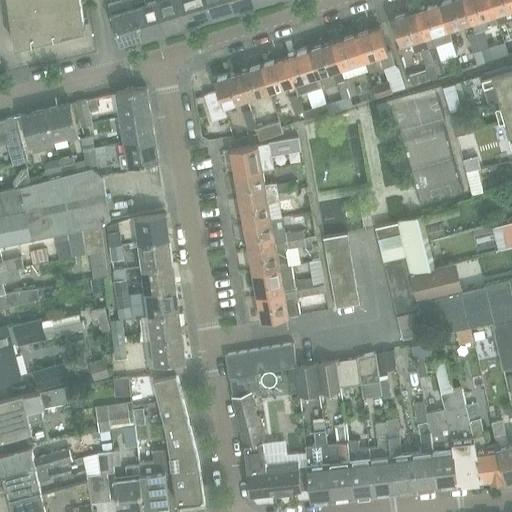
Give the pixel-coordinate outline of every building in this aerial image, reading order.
[(8,0),(16,45),(84,29),(80,0),(8,0)] [(132,0),(115,0),(109,2),(120,43),(143,36),(134,7),(132,0)] [(132,0),(134,7),(143,36),(166,29),(157,0),(155,0),(146,3),(144,0),(132,0)] [(157,0),(166,29),(189,22),(182,0),(157,0)] [(182,0),(189,22),(212,15),(207,0),(182,0)] [(207,0),(212,15),(234,9),(231,0),(207,0)] [(231,0),(234,9),(256,2),(255,0),(231,0)] [(471,21),(464,0),(447,0),(439,2),(448,29),(471,21)] [(495,14),(490,0),(464,0),(471,21),(475,32),(468,34),(471,43),(485,38),(483,30),(489,28),(486,17),(495,14)] [(511,0),(490,0),(495,14),(498,24),(511,19),(511,0)] [(451,40),(448,29),(439,2),(416,10),(428,47),(420,49),(420,50),(423,58),(438,53),(436,45),(451,40)] [(428,47),(416,10),(391,18),(391,19),(392,19),(400,44),(410,41),(413,53),(420,50),(420,49),(428,47)] [(388,51),(380,26),(356,34),(364,60),(379,55),(383,67),(394,64),(390,51),(388,51)] [(364,60),(356,34),(332,41),(341,68),(364,60)] [(488,47),(485,38),(471,43),(473,52),(488,47)] [(344,78),(341,68),(332,41),(309,49),(317,75),(332,71),(336,82),(337,81),(344,78)] [(317,75),(309,49),(286,56),(294,83),(298,93),(320,86),(317,76),(317,75)] [(441,62),(438,53),(423,58),(426,68),(414,73),(417,83),(438,77),(434,64),(441,62)] [(294,83),(286,56),(262,64),(270,91),(294,83)] [(445,74),(441,62),(434,64),(438,77),(445,74)] [(270,91),(262,64),(238,72),(247,98),(270,91)] [(511,70),(481,80),(484,89),(488,102),(499,99),(501,106),(505,121),(510,138),(509,138),(511,148),(511,70)] [(247,98),(238,72),(213,80),(214,81),(214,80),(217,89),(204,94),(212,120),(227,115),(224,106),(247,98)] [(355,85),(352,76),(344,78),(337,81),(340,89),(355,85)] [(376,97),(391,92),(388,81),(373,86),(376,97)] [(357,93),(355,85),(340,89),(343,98),(357,93)] [(146,86),(116,91),(121,116),(151,111),(146,86)] [(92,123),(86,99),(75,101),(81,126),(92,123)] [(78,132),(71,102),(46,108),(53,138),(78,132)] [(326,103),(302,111),(305,119),(329,112),(326,103)] [(53,138),(46,108),(22,114),(31,152),(56,146),(53,138)] [(256,126),(250,109),(243,111),(248,128),(256,126)] [(155,136),(151,111),(121,116),(125,141),(155,136)] [(21,149),(14,116),(6,118),(12,141),(7,142),(13,164),(24,161),(21,149)] [(12,141),(6,118),(0,119),(0,143),(7,142),(12,141)] [(256,128),(260,139),(283,132),(279,120),(256,128)] [(81,138),(83,148),(94,146),(93,136),(81,138)] [(159,160),(155,136),(125,141),(127,153),(120,154),(122,167),(159,160)] [(235,173),(262,169),(274,166),(271,151),(286,148),(284,139),(269,142),(258,144),(230,149),(235,173)] [(97,163),(94,146),(83,148),(86,165),(97,163)] [(73,156),(59,160),(61,170),(75,166),(73,156)] [(61,170),(59,160),(44,163),(46,174),(61,170)] [(30,182),(24,161),(13,164),(13,166),(5,179),(7,187),(30,182)] [(30,182),(7,187),(0,189),(0,243),(83,227),(101,223),(103,223),(110,219),(102,175),(92,167),(30,182)] [(265,186),(262,169),(235,173),(239,198),(278,191),(279,198),(288,196),(285,182),(265,186)] [(294,180),(285,182),(288,196),(297,195),(294,180)] [(282,216),(279,198),(278,191),(239,198),(244,223),(271,218),(282,216)] [(166,213),(146,216),(136,217),(139,242),(169,238),(166,213)] [(435,267),(429,240),(424,216),(399,221),(402,232),(404,243),(407,254),(410,265),(412,274),(435,267)] [(274,233),(271,218),(244,223),(248,247),(286,240),(287,248),(297,246),(294,231),(285,232),(285,231),(274,233)] [(402,232),(399,221),(375,227),(378,238),(402,232)] [(105,250),(101,223),(83,227),(86,253),(105,250)] [(303,229),(294,231),(297,246),(306,244),(303,229)] [(108,232),(110,246),(122,244),(121,231),(108,232)] [(323,236),(325,247),(348,243),(346,232),(323,236)] [(404,243),(402,232),(378,238),(381,249),(404,243)] [(173,262),(169,238),(139,242),(143,266),(173,262)] [(286,240),(248,247),(253,271),(289,265),(287,249),(287,248),(286,240)] [(351,256),(348,243),(325,247),(327,260),(351,256)] [(407,254),(404,243),(381,249),(384,259),(407,254)] [(4,260),(0,244),(0,271),(19,268),(23,267),(21,256),(4,260)] [(124,259),(122,244),(110,246),(111,261),(124,259)] [(108,274),(105,250),(86,253),(82,255),(84,274),(93,272),(94,277),(108,274)] [(410,265),(407,254),(384,259),(387,271),(410,265)] [(353,266),(351,256),(327,260),(329,270),(353,266)] [(176,287),(173,262),(143,266),(146,290),(176,287)] [(456,263),(435,267),(412,274),(412,275),(415,288),(418,298),(421,309),(423,320),(424,323),(446,317),(449,330),(492,321),(492,322),(511,318),(511,296),(508,278),(463,289),(456,263)] [(294,281),(290,264),(289,265),(253,271),(257,295),(295,289),(296,296),(305,294),(303,279),(294,281)] [(412,275),(412,274),(410,265),(387,271),(389,281),(412,275)] [(355,278),(353,266),(329,270),(331,283),(355,278)] [(22,278),(19,268),(0,271),(0,294),(6,292),(3,283),(22,278)] [(415,288),(412,275),(389,281),(392,293),(415,288)] [(322,276),(303,279),(305,294),(325,291),(322,276)] [(357,289),(355,278),(331,283),(333,293),(357,289)] [(114,281),(116,294),(128,293),(126,279),(114,281)] [(12,291),(6,292),(0,294),(0,307),(40,297),(40,285),(12,291)] [(179,311),(176,287),(146,290),(149,315),(179,311)] [(418,298),(415,288),(392,293),(395,304),(418,298)] [(295,289),(257,295),(262,321),(262,320),(300,313),(296,296),(295,289)] [(359,303),(357,289),(333,293),(336,307),(359,303)] [(131,317),(128,293),(116,294),(119,319),(123,319),(131,317)] [(421,309),(418,298),(395,304),(398,315),(421,309)] [(423,320),(421,309),(398,315),(400,326),(423,320)] [(182,336),(179,311),(149,315),(141,316),(144,340),(182,336)] [(80,321),(79,315),(43,324),(41,318),(8,326),(8,325),(0,326),(0,382),(20,377),(11,345),(20,342),(20,344),(84,327),(83,321),(80,321)] [(511,318),(492,322),(503,368),(511,367),(511,318)] [(123,319),(119,319),(110,320),(113,344),(125,343),(123,319)] [(425,326),(424,323),(423,320),(400,326),(403,339),(409,338),(427,334),(425,326)] [(431,355),(427,334),(409,338),(414,359),(431,355)] [(187,372),(182,336),(144,340),(147,365),(150,365),(151,377),(155,377),(177,373),(187,372)] [(295,366),(293,342),(281,344),(285,368),(295,366)] [(127,357),(125,343),(113,344),(115,358),(127,357)] [(285,368),(281,344),(270,346),(274,370),(285,368)] [(274,370),(270,346),(259,348),(263,372),(274,370)] [(263,372),(259,348),(248,349),(252,373),(263,372)] [(252,373),(248,349),(237,351),(241,375),(252,373)] [(241,375),(237,351),(225,353),(229,377),(241,375)] [(376,353),(355,357),(359,383),(361,397),(382,394),(376,353)] [(359,383),(355,357),(336,360),(340,386),(359,383)] [(452,389),(445,359),(434,362),(449,423),(455,447),(461,484),(484,481),(470,420),(462,387),(452,389)] [(316,363),(319,388),(340,386),(336,360),(316,363)] [(35,371),(40,387),(77,377),(72,361),(35,371)] [(316,363),(295,366),(299,395),(320,392),(319,388),(316,363)] [(197,451),(177,373),(155,377),(166,427),(172,468),(174,483),(176,503),(201,500),(204,496),(200,465),(197,451)] [(74,401),(70,385),(40,391),(23,394),(0,400),(0,437),(14,434),(32,429),(29,419),(44,416),(42,407),(74,401)] [(425,402),(422,387),(410,390),(420,432),(422,451),(412,452),(417,489),(437,486),(430,431),(427,412),(425,402)] [(256,416),(250,391),(232,396),(245,446),(246,453),(245,453),(250,495),(310,488),(307,465),(299,466),(298,460),(269,463),(268,455),(265,455),(261,423),(259,416),(256,416)] [(132,406),(134,421),(135,424),(143,423),(140,404),(132,406)] [(135,426),(135,424),(134,421),(130,422),(129,409),(109,411),(111,429),(135,426)] [(440,424),(436,411),(427,412),(430,431),(437,486),(461,484),(455,447),(449,423),(440,424)] [(481,417),(470,420),(484,481),(506,479),(498,443),(486,446),(485,442),(487,442),(481,417)] [(400,434),(398,420),(387,421),(396,491),(417,489),(412,452),(403,453),(400,434)] [(327,443),(324,421),(315,422),(317,444),(319,462),(307,463),(307,465),(310,488),(311,500),(332,498),(327,443)] [(387,421),(386,421),(376,422),(378,439),(379,444),(369,446),(374,493),(396,491),(387,421)] [(505,432),(502,421),(493,424),(496,434),(498,443),(506,479),(511,477),(511,444),(508,445),(505,432)] [(358,439),(348,440),(354,496),(374,493),(369,446),(359,447),(358,439)] [(354,496),(348,440),(327,443),(332,498),(354,496)] [(31,446),(18,449),(0,453),(0,459),(4,474),(36,465),(37,469),(46,466),(73,459),(70,448),(34,458),(31,446)] [(153,450),(154,460),(139,462),(139,464),(144,507),(169,504),(167,484),(166,471),(168,471),(166,448),(153,450)] [(116,471),(114,450),(99,452),(101,473),(108,472),(116,471)] [(144,507),(139,464),(126,465),(127,474),(114,475),(118,509),(144,507)] [(46,466),(37,469),(36,465),(4,474),(10,497),(42,488),(42,489),(67,483),(75,481),(74,474),(70,472),(49,477),(46,466)] [(101,473),(87,474),(88,478),(92,501),(111,500),(108,472),(101,473)] [(75,481),(67,483),(42,489),(42,488),(10,497),(14,511),(47,511),(47,509),(92,501),(88,478),(75,481)]
